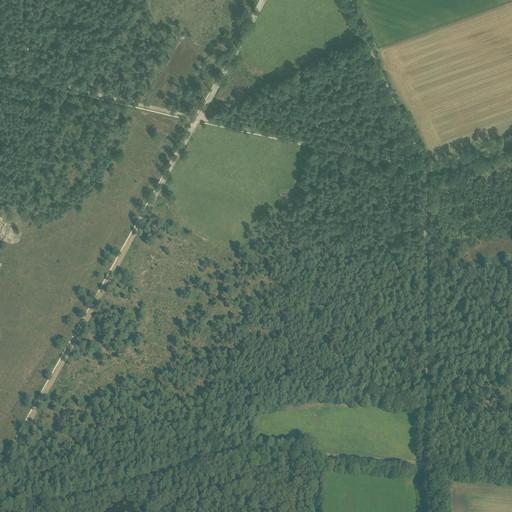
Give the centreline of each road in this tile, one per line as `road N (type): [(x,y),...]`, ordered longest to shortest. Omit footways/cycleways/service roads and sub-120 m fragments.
road 1 (track): [(425,467),(237,453),(25,511)]
road 2 (track): [(0,470),(198,119)]
road 3 (track): [(425,467),(423,167)]
road 4 (track): [(423,167),(198,119)]
road 5 (track): [(198,119),(0,72)]
road 6 (track): [(423,167),(347,0)]
road 7 (track): [(264,0),(198,119)]
